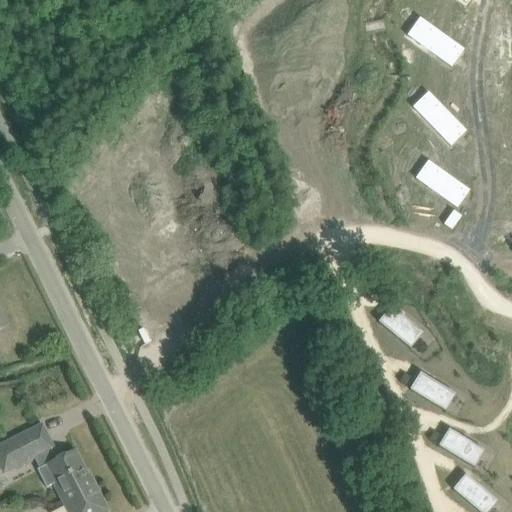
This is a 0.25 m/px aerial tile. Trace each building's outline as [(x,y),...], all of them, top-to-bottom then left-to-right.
[(493,34),(511,34),(511,12),(492,13),(493,34)] [(411,35),(450,62),(460,48),(421,21),(411,35)] [(417,108),(452,140),(464,128),(429,95),(417,108)] [(477,117),(478,96),(456,95),(455,116),(477,117)] [(275,104),(282,127),(304,121),(297,98),(275,104)] [(485,123),(507,124),(508,102),(487,100),(485,123)] [(293,145),(295,163),(317,160),(315,142),(293,145)] [(419,180),(458,206),(468,192),(428,165),(419,180)] [(474,333),(499,317),(482,291),(458,306),(474,333)] [(390,309),(378,324),(409,350),(422,335),(390,309)] [(424,372),(418,353),(389,362),(395,380),(424,372)] [(455,396),(420,375),(410,391),(445,412),(455,396)] [(53,486),(65,511),(105,511),(107,511),(89,476),(88,477),(75,452),(56,461),(51,450),(53,449),(41,426),(0,446),(0,470),(3,476),(34,460),(39,470),(37,471),(47,489),(53,486)] [(448,431),(438,447),(473,468),(483,452),(448,431)] [(466,475),(453,489),(479,511),(487,511),(497,501),(466,475)]
